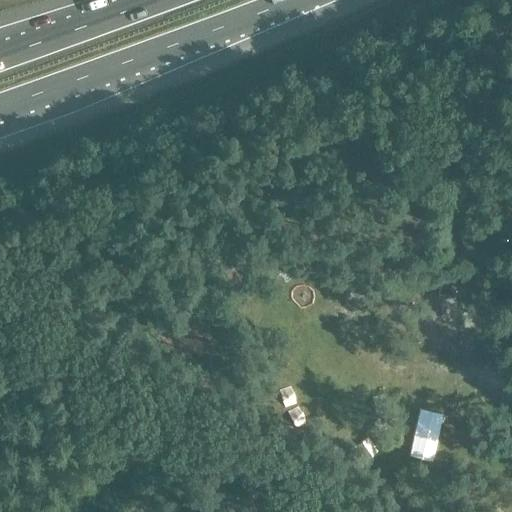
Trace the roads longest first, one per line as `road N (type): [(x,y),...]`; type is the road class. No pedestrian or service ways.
road 1 (motorway): [(0,105),(294,0)]
road 2 (motorway): [(156,0),(0,56)]
